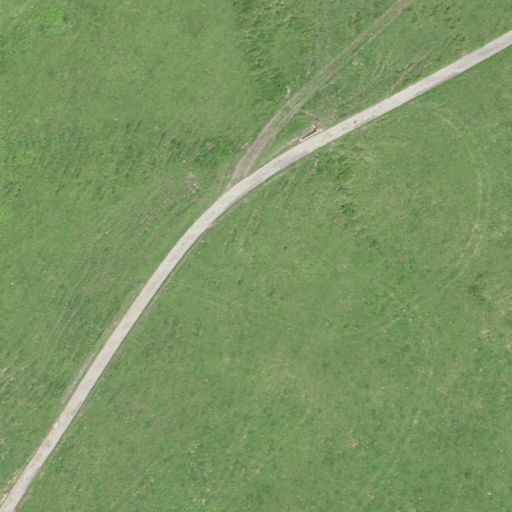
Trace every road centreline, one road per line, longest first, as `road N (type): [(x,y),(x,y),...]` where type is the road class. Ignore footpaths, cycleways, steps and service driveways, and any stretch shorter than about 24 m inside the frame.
road 1 (track): [(11,511),(151,285),(232,187),(511,34)]
road 2 (track): [(397,0),(273,127),(232,187)]
